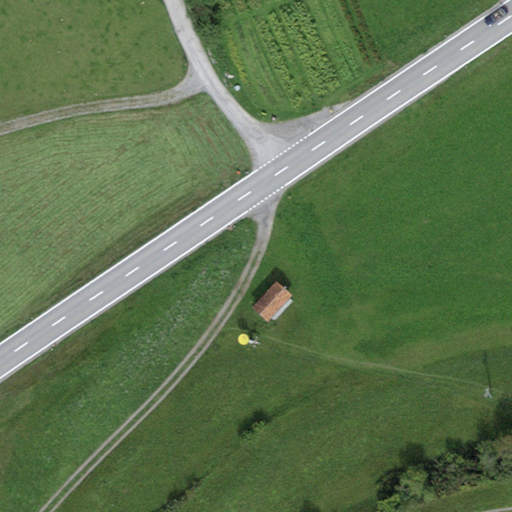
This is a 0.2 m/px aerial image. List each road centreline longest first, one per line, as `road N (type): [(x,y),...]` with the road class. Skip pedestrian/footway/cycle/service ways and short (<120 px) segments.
road 1 (secondary): [(0,378),(511,26)]
road 2 (track): [(58,511),(226,334)]
road 3 (track): [(217,99),(73,120),(0,142)]
road 4 (track): [(226,334),(265,265),(277,185)]
